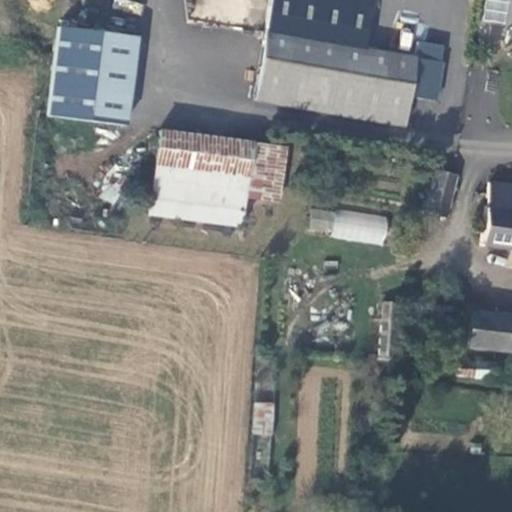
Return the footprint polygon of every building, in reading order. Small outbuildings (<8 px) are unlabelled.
[(378,0),(273,0),(258,86),(408,111),(412,95),(440,99),(447,61),(444,61),(410,55),(370,49),(378,0)] [(507,23),(509,0),(484,0),(482,21),(507,23)] [(61,26),(51,113),(128,121),(138,35),(61,26)] [(413,37),(410,55),(444,61),(448,43),(413,37)] [(406,125),(408,111),(258,86),(255,99),(406,125)] [(288,148),(163,131),(152,211),(244,223),(247,198),(280,202),(288,148)] [(432,172),(422,212),(444,217),(453,177),(432,172)] [(482,247),(511,250),(511,185),(490,183),(486,219),(484,237),(482,247)] [(335,207),(330,236),(383,246),(388,218),(335,207)] [(309,208),(307,230),(330,233),(332,210),(309,208)] [(472,236),(484,237),(486,219),(475,217),(472,236)] [(380,302),(378,360),(404,361),(405,303),(380,302)] [(511,351),(511,316),(468,312),(463,346),(511,351)] [(451,360),(450,374),(489,378),(491,363),(451,360)] [(273,436),(275,403),(253,401),(251,434),(273,436)]
